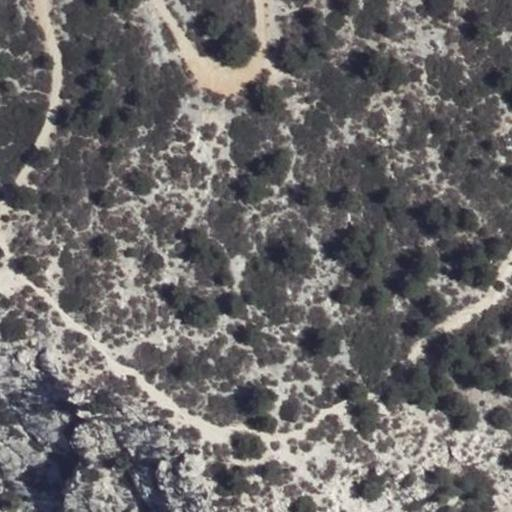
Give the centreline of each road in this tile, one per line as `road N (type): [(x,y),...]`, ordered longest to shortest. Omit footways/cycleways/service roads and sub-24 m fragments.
road 1 (track): [(0,201),(29,164),(55,99),(54,49),(41,0)]
road 2 (track): [(154,0),(192,63),(220,78),(249,74),(264,46),(259,0)]
